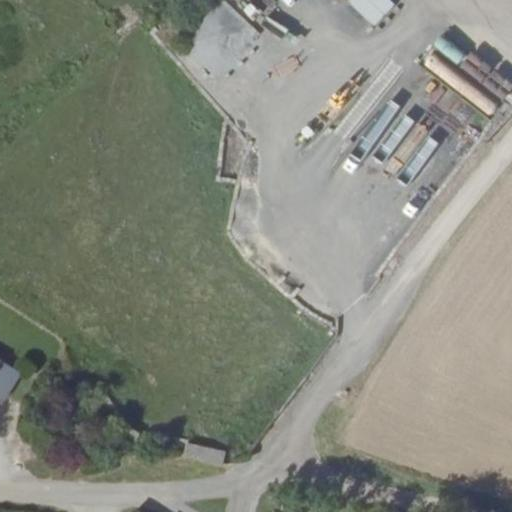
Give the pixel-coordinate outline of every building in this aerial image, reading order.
[(497,67),(480,54),(468,68),(484,82),(497,67)] [(511,92),(511,79),(502,71),(489,85),(506,100),(511,92)] [(214,84),(234,112),(244,106),(223,77),(214,84)] [(0,383),(8,369),(0,363),(0,383)] [(0,398),(1,399),(16,374),(8,369),(0,383),(0,398)] [(116,435),(133,445),(140,434),(123,423),(116,435)] [(185,458),(224,466),(227,455),(188,446),(185,458)]
